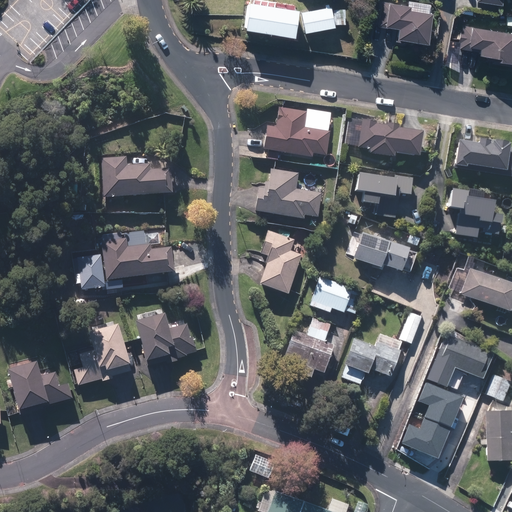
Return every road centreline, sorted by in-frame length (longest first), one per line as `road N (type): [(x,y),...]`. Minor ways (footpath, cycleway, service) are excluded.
road 1 (residential): [(203,81),(219,120),(224,291),(238,376),(228,410)]
road 2 (residential): [(203,81),(217,71),(252,71),(511,113)]
road 3 (residential): [(228,410),(144,415),(0,476)]
road 4 (residential): [(403,484),(228,410)]
